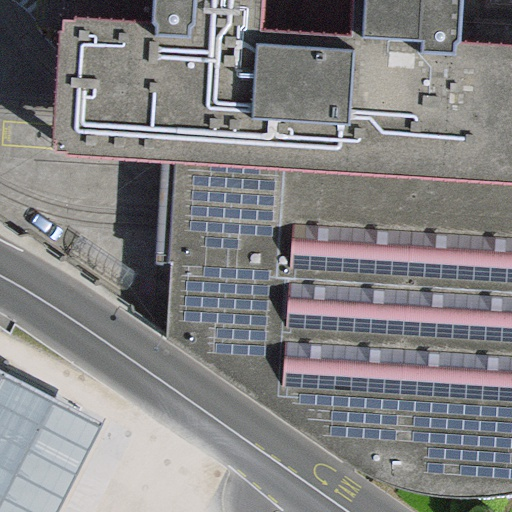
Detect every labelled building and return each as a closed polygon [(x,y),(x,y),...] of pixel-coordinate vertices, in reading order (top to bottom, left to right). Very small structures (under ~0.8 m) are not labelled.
[(155,0),(155,18),(65,13),(62,73),(60,106),(56,149),(181,157),(511,178),(511,58),(457,55),(459,0),(155,0)] [(65,0),(65,13),(155,18),(155,0),(65,0)] [(511,0),(459,0),(457,55),(511,58),(511,0)] [(511,178),(181,157),(176,222),(168,338),(357,468),(401,487),(460,499),(511,495),(511,494),(511,178)] [(92,416),(0,367),(0,511),(44,511),(76,449),(92,416)]
